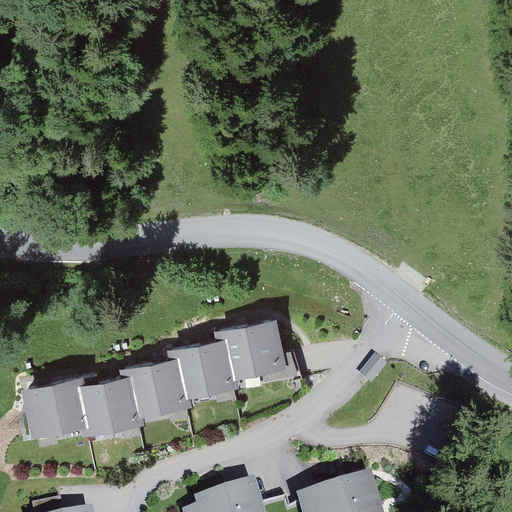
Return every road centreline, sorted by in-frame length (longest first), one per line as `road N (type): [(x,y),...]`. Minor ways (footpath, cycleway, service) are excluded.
road 1 (tertiary): [(0,237),(98,247),(220,233),(296,235),(391,291)]
road 2 (residential): [(391,291),(371,350),(332,397),(228,455),(146,488),(134,511)]
road 3 (tertiary): [(391,291),(511,376)]
